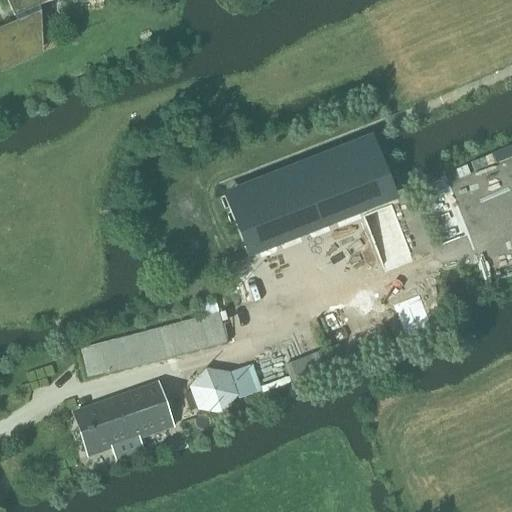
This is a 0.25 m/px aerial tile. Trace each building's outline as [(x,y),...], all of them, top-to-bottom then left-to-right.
[(0,31),(0,63),(43,46),(41,8),(59,0),(7,0),(17,24),(0,31)] [(219,315),(100,346),(78,352),(85,382),(227,344),(219,315)] [(339,346),(296,362),(290,364),(299,384),(348,366),(339,346)] [(223,418),(240,398),(231,374),(206,370),(189,389),(198,413),(223,418)] [(158,385),(72,415),(88,459),(115,451),(119,463),(145,454),(140,441),(174,430),(158,385)]
